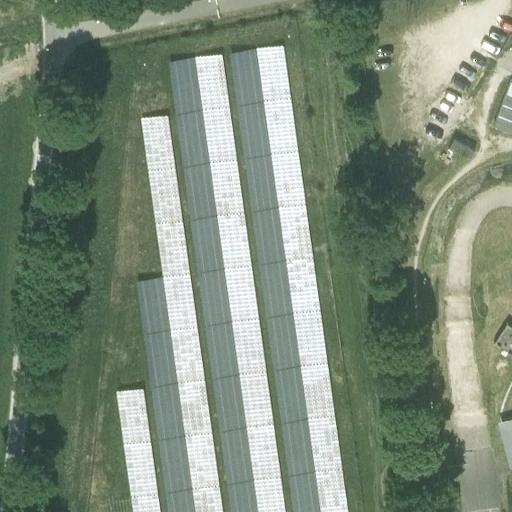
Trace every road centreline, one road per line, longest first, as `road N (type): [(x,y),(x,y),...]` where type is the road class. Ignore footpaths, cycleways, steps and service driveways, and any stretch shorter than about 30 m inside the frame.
road 1 (unclassified): [(7,511),(54,35)]
road 2 (residential): [(54,35),(243,0)]
